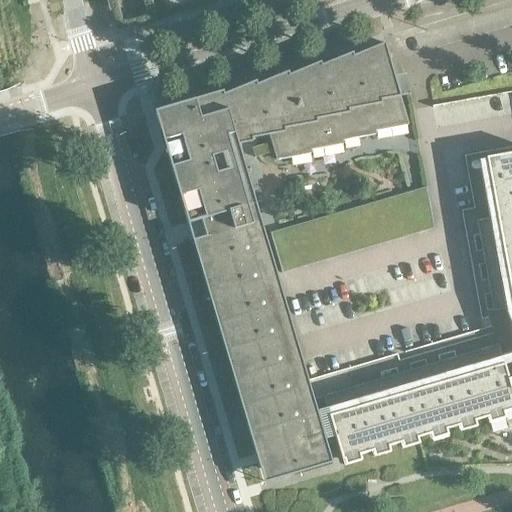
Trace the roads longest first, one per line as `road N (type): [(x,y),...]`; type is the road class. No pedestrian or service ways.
road 1 (residential): [(220,511),(94,88)]
road 2 (residential): [(94,88),(362,8)]
